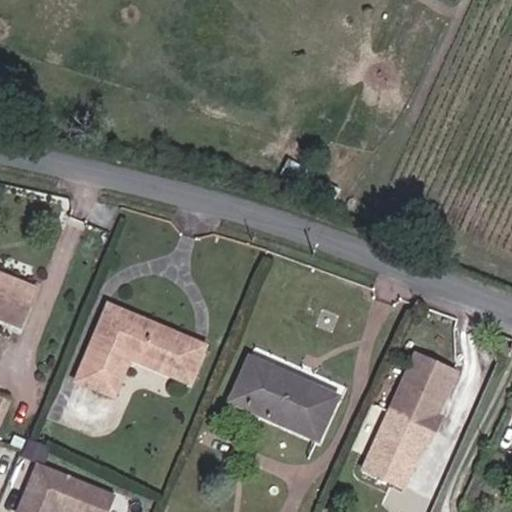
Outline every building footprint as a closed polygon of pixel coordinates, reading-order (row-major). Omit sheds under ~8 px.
[(0,316),(19,324),(35,285),(0,270),(0,316)] [(169,373),(185,379),(200,340),(105,302),(76,375),(110,389),(123,356),(127,345),(173,362),(169,373)] [(466,341),(428,325),(373,443),(391,452),(380,475),(404,487),(415,464),(410,461),(425,429),(431,430),(451,388),(446,385),(466,341)] [(324,416),(343,373),(255,335),(237,378),(324,416)] [(169,373),(173,362),(127,345),(123,356),(169,373)] [(49,465),(41,461),(34,479),(44,479),(49,465)] [(109,511),(117,492),(49,465),(44,479),(34,479),(20,511),(62,511),(64,508),(66,503),(77,507),(78,511),(109,511)] [(78,511),(77,507),(66,503),(64,508),(73,511),(78,511)]
